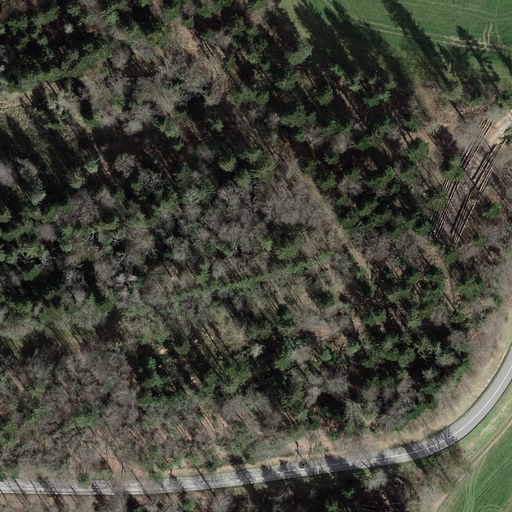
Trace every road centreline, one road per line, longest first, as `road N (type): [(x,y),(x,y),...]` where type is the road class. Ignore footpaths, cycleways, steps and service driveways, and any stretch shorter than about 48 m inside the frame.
road 1 (tertiary): [(511,361),(458,431),(393,457),(113,488),(0,485)]
road 2 (track): [(401,326),(437,334),(442,239),(488,140),(511,115)]
road 3 (track): [(511,417),(429,511)]
